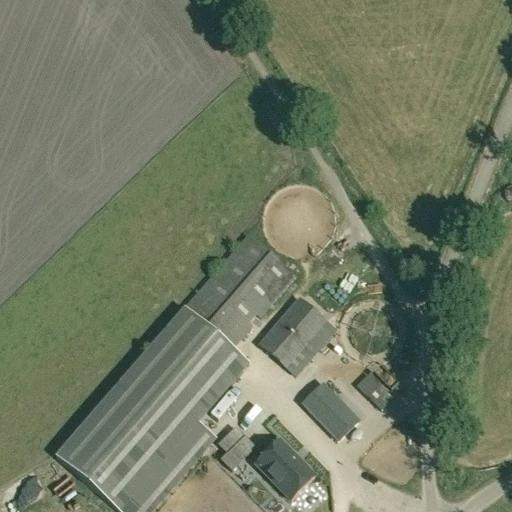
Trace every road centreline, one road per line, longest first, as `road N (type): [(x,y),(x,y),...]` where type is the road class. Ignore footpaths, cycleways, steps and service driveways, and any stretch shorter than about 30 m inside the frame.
road 1 (unclassified): [(428,332),(511,117)]
road 2 (unclassified): [(428,332),(314,146)]
road 3 (unknown): [(314,146),(294,138),(200,0)]
road 4 (unclassified): [(430,511),(428,332)]
